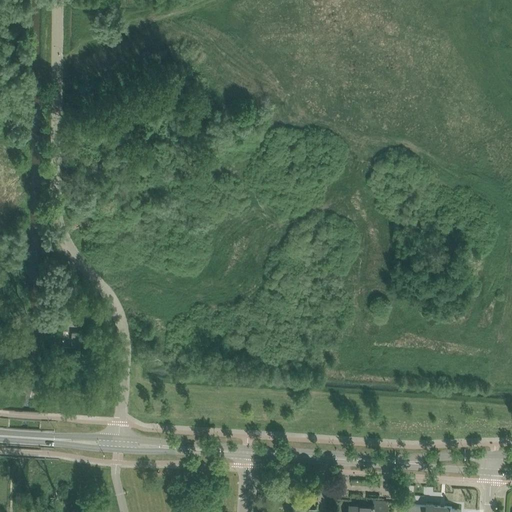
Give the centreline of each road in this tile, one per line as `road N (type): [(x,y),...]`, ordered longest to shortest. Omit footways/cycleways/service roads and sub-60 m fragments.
road 1 (unclassified): [(120,438),(122,327),(60,228),(58,0)]
road 2 (tertiary): [(375,460),(247,452)]
